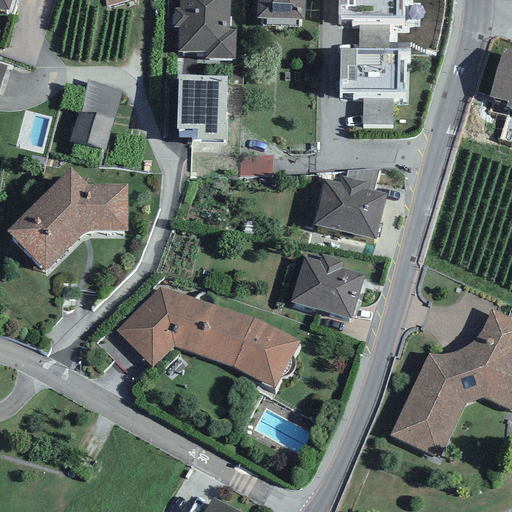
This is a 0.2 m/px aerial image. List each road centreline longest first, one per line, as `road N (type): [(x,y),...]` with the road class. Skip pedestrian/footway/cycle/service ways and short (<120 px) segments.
road 1 (tertiary): [(314,511),(373,383),(479,0)]
road 2 (residential): [(0,351),(149,429)]
road 3 (residential): [(293,511),(149,429)]
